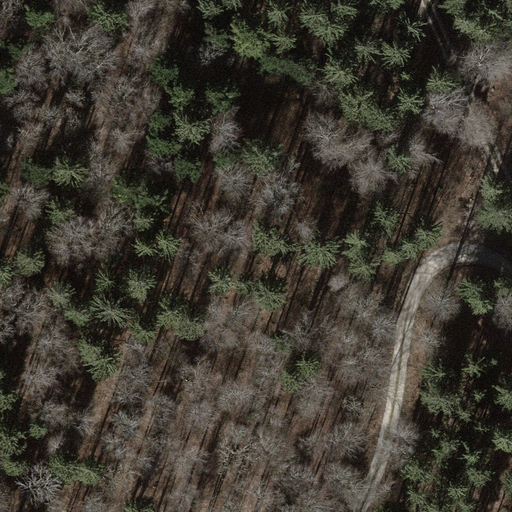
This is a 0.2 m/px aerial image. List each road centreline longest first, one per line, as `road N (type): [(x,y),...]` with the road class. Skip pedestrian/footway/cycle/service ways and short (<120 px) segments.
road 1 (track): [(354,511),(382,444),(399,299),(416,264),(458,247),(491,249),(511,265)]
road 2 (track): [(511,183),(426,0)]
